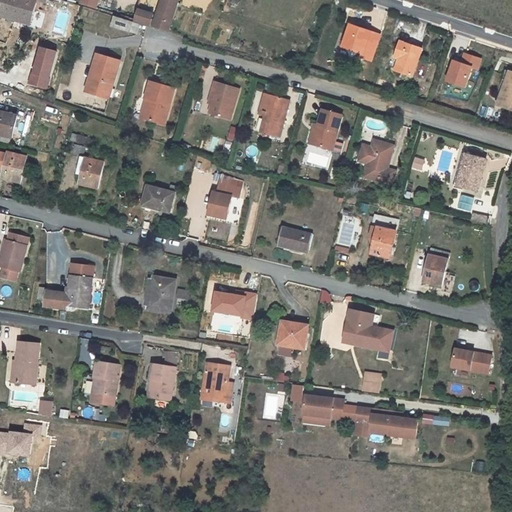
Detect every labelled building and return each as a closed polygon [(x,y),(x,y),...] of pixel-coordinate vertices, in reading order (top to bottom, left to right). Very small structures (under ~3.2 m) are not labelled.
[(42,7),(43,1),(41,0),(0,0),(0,20),(25,28),(31,5),(42,7)] [(78,0),(76,7),(93,11),(96,0),(78,0)] [(166,31),(176,0),(157,0),(149,26),(166,31)] [(149,13),(133,8),(129,21),(145,25),(149,13)] [(129,35),(132,25),(123,23),(107,18),(104,28),(129,35)] [(382,34),(348,23),(339,50),(372,62),(382,34)] [(394,43),(391,53),(396,54),(394,58),(390,72),(409,76),(416,49),(394,43)] [(57,52),(39,47),(29,83),(47,88),(57,52)] [(451,59),(443,82),(465,89),(472,68),(478,70),(482,59),(463,52),(460,62),(451,59)] [(83,72),(78,92),(99,98),(111,60),(89,54),(87,63),(92,64),(89,73),(83,72)] [(501,96),(497,95),(494,107),(511,111),(511,74),(507,73),(501,96)] [(142,99),(137,118),(156,123),(167,87),(143,79),(138,97),(142,99)] [(206,82),(202,97),(206,99),(205,105),(202,114),(222,120),(231,89),(206,82)] [(259,114),(263,96),(259,95),(253,118),(260,119),(262,115),(259,114)] [(285,102),(263,96),(259,114),(262,115),(260,119),(256,135),(274,140),(285,102)] [(142,99),(138,97),(132,117),(137,118),(142,99)] [(311,124),(306,143),(325,148),(334,115),(315,110),(311,124)] [(306,143),(311,124),(307,122),(301,141),(306,143)] [(88,147),(90,138),(80,136),(78,145),(88,147)] [(357,162),(353,175),(383,183),(386,170),(378,168),(385,145),(365,140),(363,147),(354,144),(349,160),(357,162)] [(464,154),(454,184),(478,191),(487,162),(464,154)] [(0,156),(0,183),(12,186),(17,161),(0,156)] [(72,175),(70,187),(88,191),(93,164),(71,159),(68,175),(72,175)] [(140,188),(136,209),(154,213),(155,209),(163,210),(166,194),(140,188)] [(204,192),(199,215),(217,219),(222,196),(204,192)] [(459,207),(471,210),(473,199),(461,196),(459,207)] [(370,213),(363,250),(381,254),(388,217),(370,213)] [(274,225),(270,243),(294,249),(294,246),(302,248),(306,232),(274,225)] [(0,244),(0,282),(9,284),(11,275),(13,275),(23,241),(4,236),(2,245),(0,244)] [(421,251),(439,254),(440,248),(422,244),(421,251)] [(433,282),(439,254),(421,251),(415,278),(433,282)] [(39,291),(37,306),(57,308),(57,305),(79,308),(83,278),(84,267),(63,264),(62,275),(61,278),(59,293),(56,293),(41,291),(39,291)] [(138,287),(135,304),(139,305),(139,308),(161,312),(166,280),(144,276),(142,287),(138,287)] [(235,294),(215,291),(212,311),(242,316),(241,319),(254,321),(258,293),(236,290),(235,294)] [(377,313),(347,307),(340,345),(375,352),(375,351),(392,354),(397,328),(375,324),(377,313)] [(273,334),(271,355),(296,357),(297,335),(273,334)] [(446,342),(443,360),(480,366),(483,348),(446,342)] [(6,366),(4,387),(25,389),(28,349),(8,347),(6,366)] [(165,351),(164,364),(177,365),(179,352),(165,351)] [(87,362),(85,378),(88,378),(86,394),(85,401),(105,404),(107,397),(111,365),(87,362)] [(143,364),(141,379),(144,380),(141,397),(162,400),(167,368),(143,364)] [(200,364),(195,400),(222,404),(225,384),(220,383),(223,367),(200,364)] [(85,378),(75,376),(72,400),(81,401),(83,393),(85,378)] [(357,386),(373,388),(374,378),(358,377),(357,386)] [(301,394),(300,413),(327,416),(338,416),(339,403),(339,398),(329,396),(301,394)] [(398,409),(339,403),(338,416),(367,419),(368,411),(397,414),(398,409)] [(42,407),(31,406),(30,420),(33,420),(41,421),(42,407)] [(367,419),(366,429),(412,434),(414,415),(397,414),(368,411),(367,419)] [(300,413),(299,420),(326,423),(327,416),(300,413)] [(0,431),(0,453),(30,457),(32,438),(41,439),(43,425),(25,423),(24,434),(0,431)]
